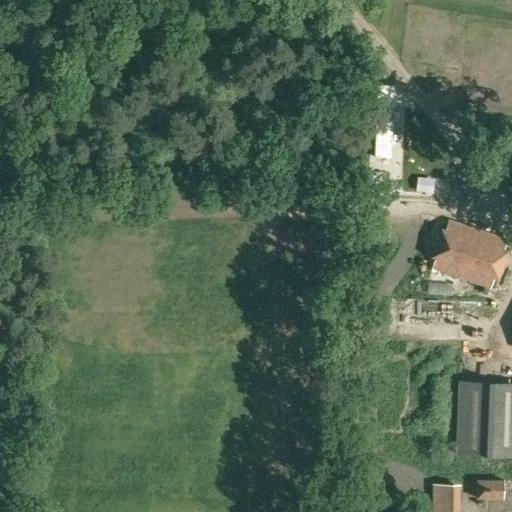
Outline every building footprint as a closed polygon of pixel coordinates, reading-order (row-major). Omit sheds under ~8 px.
[(391,158),(394,86),(378,85),(375,157),(391,158)] [(499,280),(509,250),(504,249),(507,237),(449,219),(446,228),(442,227),(432,257),(435,258),(432,268),(490,288),(494,278),(499,280)] [(511,383),(460,381),(458,453),(511,455),(511,383)] [(504,499),(504,479),(477,479),(477,499),(504,499)] [(459,511),(460,484),(434,484),(433,511),(459,511)]
